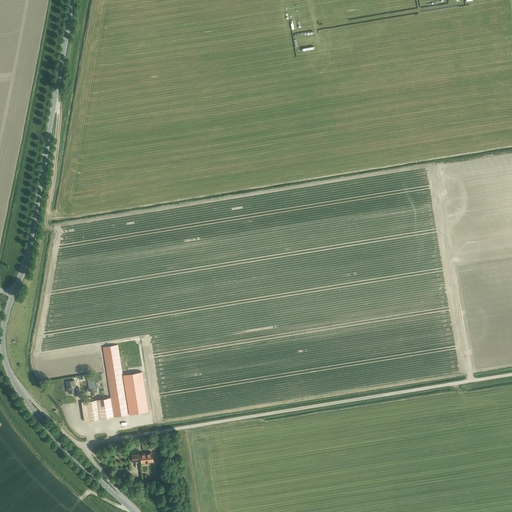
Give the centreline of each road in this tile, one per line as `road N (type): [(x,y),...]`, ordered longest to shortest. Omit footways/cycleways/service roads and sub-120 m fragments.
road 1 (track): [(112,439),(511,374)]
road 2 (tertiary): [(14,383),(2,332),(29,247),(72,0)]
road 3 (tertiary): [(131,508),(61,444),(14,383)]
road 4 (track): [(52,230),(45,222),(54,100)]
